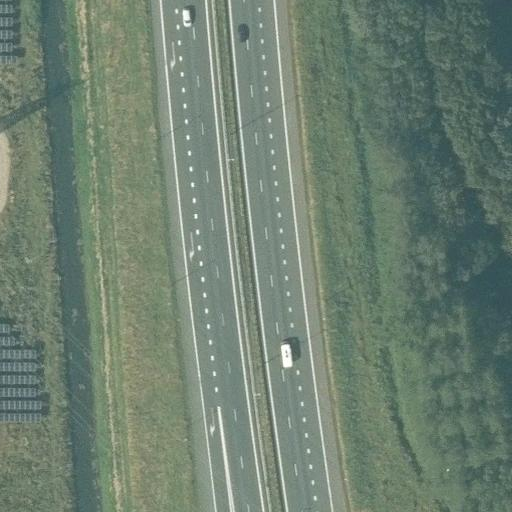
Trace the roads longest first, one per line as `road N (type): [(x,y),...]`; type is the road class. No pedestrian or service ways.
road 1 (motorway): [(301,511),(243,0)]
road 2 (motorway): [(190,0),(232,404)]
